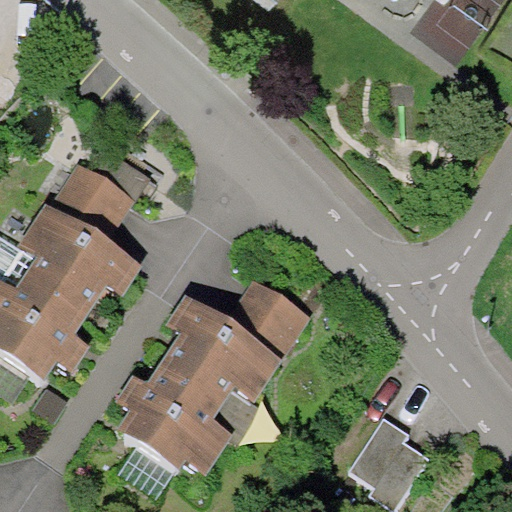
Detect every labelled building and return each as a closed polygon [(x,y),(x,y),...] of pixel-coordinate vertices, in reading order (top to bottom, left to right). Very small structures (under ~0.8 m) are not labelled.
[(131,203),(77,169),(50,210),(105,245),(131,203)] [(50,210),(41,203),(10,249),(31,263),(21,282),(78,320),(95,298),(112,310),(140,269),(105,245),(50,210)] [(247,280),(222,320),(282,357),(308,317),(247,280)] [(78,320),(21,282),(13,294),(0,284),(0,358),(30,377),(39,384),(51,366),(66,375),(82,352),(64,340),(78,320)] [(222,320),(186,296),(176,311),(166,326),(178,334),(157,369),(214,406),(227,388),(253,405),(282,357),(222,320)] [(214,406),(157,369),(145,387),(130,377),(108,411),(122,420),(110,438),(173,479),(182,465),(201,477),(226,439),(202,424),(214,406)] [(383,420),(347,474),(372,491),(367,498),(388,511),(394,511),(428,460),(403,443),(408,436),(383,420)]
